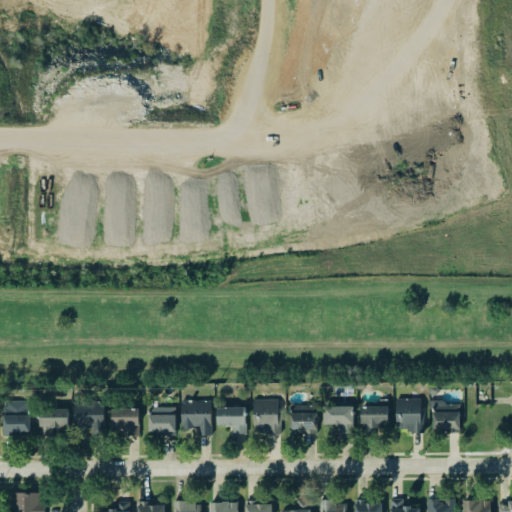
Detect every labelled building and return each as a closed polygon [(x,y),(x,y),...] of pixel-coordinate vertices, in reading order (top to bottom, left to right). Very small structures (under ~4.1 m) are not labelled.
[(396,398),(396,430),(422,430),(421,398),(396,398)] [(254,399),(253,432),(280,433),(281,412),(277,412),(278,399),(254,399)] [(379,406),(361,406),(361,432),(378,433),(379,423),(388,423),(389,399),(379,399),(379,406)] [(212,400),(182,400),(181,428),(198,429),(198,435),(211,435),(212,400)] [(75,429),(105,428),(103,401),(74,402),(75,429)] [(460,429),(459,402),(431,402),(432,430),(460,429)] [(318,431),(317,404),(290,405),(290,431),(318,431)] [(324,424),(341,423),(341,432),(352,432),(352,426),(354,426),(353,405),(323,406),(324,424)] [(175,406),(148,407),(149,432),(176,432),(175,406)] [(218,426),(233,425),(233,434),(246,434),(246,406),(217,407),(218,426)] [(29,407),(2,407),(3,434),(30,434),(29,407)] [(69,427),(68,408),(40,409),(40,434),(52,434),(52,427),(69,427)] [(139,408),(112,408),(112,427),(126,427),(126,435),(139,435),(139,408)] [(8,511),(8,491),(39,491),(39,502),(43,502),(43,511),(8,511)] [(427,498),(427,511),(455,511),(455,497),(443,498),(427,498)] [(279,511),(310,511),(311,499),(296,500),(296,510),(280,510),(279,511)] [(346,511),(347,503),(333,503),(333,499),(321,500),(321,511),(346,511)] [(419,511),(420,506),(403,507),(403,499),(390,499),(389,511),(419,511)] [(491,511),(491,499),(463,500),(463,511),(491,511)] [(511,511),(511,500),(499,501),(498,511),(511,511)] [(129,511),(130,501),(116,501),(116,509),(101,510),(100,511),(129,511)] [(137,502),(137,511),(164,511),(164,501),(137,502)] [(174,511),(200,511),(201,501),(175,501),(174,511)] [(210,501),(209,511),(237,511),(238,502),(210,501)] [(382,511),(382,502),(355,501),(355,511),(382,511)] [(244,511),(271,511),(272,503),(245,502),(244,511)]
